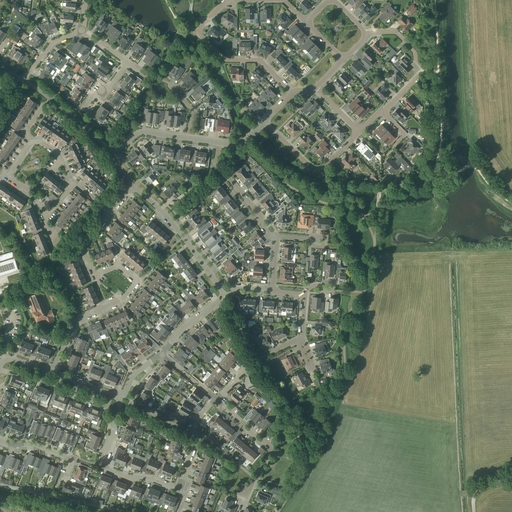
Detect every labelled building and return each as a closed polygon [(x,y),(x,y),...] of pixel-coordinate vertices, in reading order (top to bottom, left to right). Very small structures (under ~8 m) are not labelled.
[(305,12),(310,7),(307,4),(310,2),(308,0),(299,0),(302,2),(299,5),(305,12)] [(346,0),(355,9),(363,0),(346,0)] [(71,4),(71,2),(67,1),(67,3),(66,3),(66,7),(63,6),(62,12),(68,13),(69,10),(75,10),(76,4),(71,4)] [(369,9),(366,5),(367,4),(364,2),(359,7),(362,11),(360,13),(367,21),(374,13),(378,10),(373,5),(369,9)] [(391,20),(397,14),(396,12),(396,11),(394,9),(393,9),(390,7),(391,5),(389,2),(380,11),(383,13),(378,18),(384,23),(389,18),(391,20)] [(414,15),(417,11),(416,10),(417,8),(413,4),(407,11),(411,15),(412,13),(414,15)] [(257,24),(257,14),(254,14),(254,9),(245,9),(245,19),(250,19),(250,24),(257,24)] [(260,22),(266,22),(266,19),(270,19),(270,9),(263,9),(263,11),(260,11),(260,22)] [(108,30),(112,25),(107,22),(103,21),(103,17),(106,13),(104,12),(95,24),(98,26),(95,29),(101,33),(104,30),(108,30)] [(237,27),(237,17),(233,17),(227,13),(222,17),(221,24),(227,27),(232,24),(234,27),(237,27)] [(287,17),(287,18),(282,13),(276,19),(281,24),(280,24),(285,29),(292,22),(287,17)] [(73,23),(73,17),(64,16),(63,19),(60,19),(60,25),(66,26),(66,22),(73,23)] [(49,24),(53,33),(58,31),(56,26),(58,25),(55,17),(51,19),(50,20),(52,23),(49,24)] [(406,20),(403,17),(398,22),(401,25),(400,26),(406,32),(413,25),(407,19),(406,20)] [(49,24),(48,21),(41,25),(38,26),(43,32),(46,31),(48,35),(53,33),(49,24)] [(294,38),(301,31),(294,24),(286,33),(288,35),(289,34),(294,38)] [(117,40),(120,36),(118,35),(120,32),(115,28),(112,26),(106,34),(109,37),(108,38),(114,42),(116,39),(117,40)] [(218,32),(213,27),(207,33),(215,40),(217,41),(221,42),(221,39),(226,34),(221,29),(218,32)] [(40,44),(43,40),(40,38),(40,37),(40,36),(42,33),(37,28),(36,28),(30,37),(32,39),(40,44)] [(127,37),(131,31),(129,29),(126,32),(119,41),(122,43),(120,46),(126,51),(133,41),(127,37)] [(301,31),(294,38),(300,44),(307,37),(301,31)] [(12,43),(15,38),(14,37),(15,36),(10,32),(6,38),(12,42),(11,42),(12,43)] [(253,44),(253,36),(250,36),(250,40),(245,40),(245,51),(250,51),(250,50),(253,50),(253,44)] [(245,51),(245,40),(240,40),(240,38),(237,38),(237,40),(237,42),(237,44),(239,44),(239,51),(245,51)] [(40,44),(32,39),(31,41),(27,39),(26,39),(23,42),(31,48),(33,46),(37,49),(40,44)] [(308,53),(316,45),(309,39),(299,48),(302,50),(304,48),(308,53)] [(388,44),(382,39),(378,43),(377,42),(372,47),(379,54),(384,49),(388,44)] [(263,53),(268,43),(261,40),(258,46),(260,47),(258,51),(263,53)] [(79,52),(84,44),(83,45),(84,43),(81,41),(79,42),(78,41),(74,47),(71,45),(65,48),(73,53),(75,50),(78,53),(79,52)] [(138,59),(144,49),(136,43),(132,48),(135,50),(132,55),(138,59)] [(271,52),(272,52),(273,51),(273,50),(275,46),(268,43),(263,53),(268,56),(270,52),(271,52)] [(79,52),(82,54),(80,58),(81,59),(81,60),(84,62),(91,53),(88,50),(89,48),(88,47),(89,46),(86,44),(85,45),(84,44),(79,52)] [(316,45),(308,53),(313,57),(311,59),(313,62),(323,52),(316,45)] [(15,60),(22,50),(18,47),(17,48),(14,46),(11,51),(13,52),(10,57),(15,60)] [(153,54),(150,52),(151,50),(151,48),(149,47),(145,54),(147,56),(144,61),(150,66),(157,57),(157,56),(154,54),(153,54)] [(273,58),(281,50),(278,48),(270,56),(273,58)] [(22,50),(15,60),(19,63),(22,59),(25,61),(25,60),(27,62),(29,59),(27,57),(29,55),(22,50)] [(284,58),(286,56),(282,52),(283,52),(281,50),(273,58),(274,59),(273,61),(277,65),(284,58)] [(364,57),(362,59),(365,62),(363,64),(369,69),(373,65),(372,65),(375,62),(372,59),(374,57),(366,50),(362,54),(364,57)] [(53,56),(65,64),(66,64),(67,63),(67,62),(68,61),(68,60),(65,58),(67,56),(63,53),(61,55),(56,52),(53,56)] [(405,75),(410,69),(405,64),(410,59),(406,54),(398,62),(400,64),(397,67),(405,75)] [(65,64),(53,56),(50,60),(56,64),(54,66),(58,69),(60,71),(62,68),(65,64)] [(107,73),(110,68),(106,65),(108,63),(100,58),(97,62),(101,64),(99,67),(107,73)] [(287,61),(284,58),(277,65),(281,69),(282,67),(284,69),(291,63),(292,61),(290,59),(287,61)] [(366,70),(357,61),(355,63),(354,62),(349,67),(356,74),(358,71),(361,75),(366,70)] [(293,65),(291,63),(284,69),(286,71),(284,72),(288,76),(295,69),(294,70),(290,67),(293,65)] [(58,69),(54,66),(52,69),(47,65),(44,69),(53,76),(56,72),(58,73),(60,71),(58,69)] [(180,77),(184,69),(176,65),(172,66),(168,74),(173,77),(175,75),(176,75),(180,77)] [(97,76),(99,74),(104,77),(107,73),(99,67),(97,66),(94,70),(92,73),(97,76)] [(244,80),(244,70),(239,70),(239,68),(231,68),(231,76),(232,76),(232,78),(237,78),(237,80),(244,80)] [(256,87),(264,79),(262,77),(263,75),(256,68),(252,73),(257,78),(255,80),(254,84),(252,84),(250,85),(252,91),(256,87)] [(51,79),(53,76),(44,69),(41,73),(39,76),(52,85),(54,82),(54,81),(51,79)] [(295,69),(288,76),(292,80),(294,79),(297,81),(302,76),(301,75),(302,74),(303,75),(304,76),(305,74),(302,71),(299,73),(295,69)] [(395,86),(400,81),(400,78),(402,76),(396,70),(393,74),(394,75),(389,80),(395,86)] [(84,79),(91,84),(94,80),(91,77),(93,75),(89,72),(87,74),(84,72),(81,76),(84,78),(84,79)] [(124,81),(134,88),(134,87),(131,85),(133,83),(136,85),(138,83),(139,83),(141,80),(131,72),(128,76),(128,75),(124,81)] [(188,89),(195,81),(192,78),(194,76),(190,72),(182,80),(184,83),(183,84),(188,89)] [(338,78),(345,85),(346,83),(351,84),(353,81),(349,77),(347,79),(342,74),(338,78)] [(91,84),(84,79),(81,77),(79,80),(79,81),(81,83),(81,84),(78,82),(76,85),(85,90),(86,88),(88,89),(91,84)] [(345,85),(338,78),(334,83),(335,84),(333,86),(341,94),(345,90),(342,88),(345,85)] [(367,89),(372,84),(368,80),(363,85),(367,89)] [(133,90),(134,88),(124,81),(121,85),(126,89),(124,91),(129,95),(133,90)] [(196,100),(205,93),(201,88),(204,85),(201,81),(192,88),(194,91),(191,94),(196,100)] [(390,88),(384,82),(380,87),(374,93),(382,100),(384,98),(385,99),(387,97),(386,96),(388,94),(385,92),(390,88)] [(83,93),(85,90),(76,85),(74,87),(77,89),(74,94),(81,99),(84,94),(83,93)] [(273,99),(276,95),(278,93),(270,85),(265,91),(273,99)] [(269,102),(273,99),(265,91),(259,97),(267,104),(269,102)] [(113,97),(120,102),(122,99),(125,101),(128,96),(123,93),(121,95),(117,92),(113,97)] [(78,104),(81,99),(74,94),(70,98),(68,96),(66,99),(72,104),(74,101),(78,104)] [(223,108),(223,109),(227,108),(225,103),(222,104),(218,99),(214,102),(209,96),(208,97),(207,97),(203,100),(204,101),(202,102),(204,104),(203,104),(205,107),(209,104),(211,107),(213,110),(217,109),(223,108)] [(118,104),(120,102),(113,97),(110,102),(114,105),(113,108),(118,111),(121,106),(118,104)] [(264,107),(267,104),(259,97),(253,103),(261,110),(264,107)] [(412,99),(410,97),(404,102),(406,103),(403,106),(411,114),(416,108),(415,107),(417,104),(415,102),(412,99)] [(353,103),(348,107),(351,109),(350,110),(354,114),(355,113),(361,107),(358,105),(361,102),(357,98),(353,103)] [(34,109),(34,108),(35,106),(38,107),(39,105),(37,104),(30,99),(27,104),(34,109)] [(320,106),(315,101),(312,104),(310,101),(301,110),(306,115),(309,111),(312,114),(320,106)] [(257,114),(261,110),(253,103),(247,109),(255,116),(257,114)] [(34,108),(34,109),(27,104),(23,108),(30,113),(31,113),(32,110),(35,112),(36,110),(34,108)] [(98,110),(106,116),(108,113),(110,115),(113,111),(107,106),(105,109),(101,106),(98,110)] [(361,107),(355,113),(359,117),(360,117),(362,119),(370,110),(366,106),(364,109),(361,106),(361,107)] [(31,113),(30,113),(23,108),(20,113),(27,118),(28,117),(29,115),(32,116),(33,114),(31,113)] [(154,113),(150,113),(150,110),(144,109),(143,118),(146,119),(146,123),(152,124),(154,113)] [(401,112),(397,109),(392,114),(399,121),(402,118),(404,120),(409,115),(404,110),(401,112)] [(103,121),(106,116),(98,110),(95,115),(97,117),(95,119),(102,124),(104,122),(103,121)] [(154,113),(152,124),(158,124),(159,121),(162,121),(164,112),(158,111),(157,114),(154,113)] [(174,116),(171,116),(171,112),(165,111),(164,119),(167,120),(166,126),(173,126),(174,116)] [(173,126),(179,126),(180,121),(183,121),(184,113),(178,112),(178,116),(174,116),(173,126)] [(28,117),(27,118),(20,113),(18,117),(25,122),(26,119),(29,121),(30,119),(28,117)] [(328,116),(325,114),(320,119),(324,124),(322,126),(327,132),(332,127),(330,125),(334,120),(329,115),(328,116)] [(48,122),(51,117),(49,116),(46,120),(43,118),(38,126),(42,128),(40,130),(41,132),(43,129),(48,122)] [(27,123),(25,122),(18,117),(14,121),(21,126),(22,126),(23,123),(26,125),(27,123)] [(213,127),(214,120),(206,118),(206,120),(201,119),(200,129),(204,129),(204,131),(209,132),(210,127),(213,127)] [(231,131),(232,126),(229,126),(230,121),(222,120),(222,119),(218,119),(216,131),(221,132),(221,130),(224,130),(223,134),(228,134),(228,132),(231,131)] [(22,126),(21,126),(14,121),(11,126),(18,131),(20,128),(23,130),(24,128),(22,126)] [(299,123),(297,121),(294,124),(293,123),(292,125),(289,123),(286,126),(288,129),(286,131),(293,138),(301,131),(300,130),(303,127),(304,126),(300,122),(299,123)] [(47,132),(52,125),(48,122),(43,129),(46,131),(44,134),(46,135),(48,132),(47,132)] [(341,129),(336,124),(331,130),(336,135),(335,136),(338,138),(340,139),(342,137),(342,138),(345,135),(344,134),(346,132),(342,128),(341,129)] [(52,135),(57,128),(52,125),(47,132),(48,132),(51,134),(49,136),(51,138),(52,135)] [(381,125),(372,134),(374,136),(379,141),(379,140),(381,139),(388,132),(381,125)] [(56,138),(61,131),(57,128),(52,135),(55,137),(53,139),(55,140),(57,138),(56,138)] [(61,141),(66,134),(61,131),(56,138),(57,138),(59,140),(58,142),(60,144),(61,141)] [(388,132),(381,139),(388,146),(395,138),(388,132)] [(18,142),(20,139),(22,141),(24,139),(21,137),(14,133),(11,137),(18,142)] [(307,138),(303,133),(296,139),(301,144),(300,145),(306,150),(313,143),(308,137),(307,138)] [(319,142),(323,138),(318,133),(314,137),(319,142)] [(61,141),(64,143),(62,145),(64,147),(66,144),(65,144),(70,137),(66,134),(61,141)] [(18,142),(11,137),(8,142),(15,147),(15,146),(17,144),(19,145),(20,143),(18,142)] [(332,147),(335,144),(328,138),(325,141),(332,147)] [(410,158),(413,155),(420,147),(411,138),(407,142),(409,143),(405,147),(407,149),(403,152),(410,158)] [(72,152),(80,148),(77,143),(75,144),(74,141),(69,145),(70,147),(69,147),(71,151),(68,152),(69,154),(72,153),(72,152)] [(322,157),(328,151),(325,148),(328,145),(324,141),(319,145),(321,147),(316,152),(318,154),(318,156),(320,156),(322,157)] [(15,146),(15,147),(8,142),(4,146),(12,151),(14,148),(16,150),(17,148),(15,146)] [(365,146),(362,143),(357,147),(370,160),(374,155),(372,152),(373,151),(366,145),(365,146)] [(150,147),(149,147),(146,144),(140,148),(147,157),(152,152),(154,154),(156,154),(155,155),(159,156),(160,146),(154,145),(150,147)] [(12,151),(4,146),(1,151),(9,156),(9,155),(11,153),(13,154),(14,152),(12,151)] [(168,159),(169,148),(164,147),(164,151),(161,151),(159,160),(162,161),(163,159),(168,159)] [(74,157),(82,153),(80,148),(72,152),(72,153),(73,156),(70,157),(71,159),(74,158),(74,157)] [(176,154),(173,154),(174,149),(169,148),(168,159),(176,160),(176,154)] [(184,161),(185,150),(180,150),(180,155),(176,154),(176,160),(184,161)] [(192,163),(192,160),(192,159),(189,159),(190,151),(185,150),(184,161),(189,162),(192,163)] [(9,155),(9,156),(1,151),(0,152),(0,156),(6,160),(6,159),(8,157),(10,158),(11,156),(9,155)] [(143,158),(139,151),(136,153),(134,151),(127,157),(131,163),(133,166),(137,163),(136,160),(137,159),(139,161),(143,158)] [(192,163),(192,167),(195,167),(195,166),(195,163),(200,164),(201,153),(196,152),(195,161),(192,160),(192,163)] [(357,157),(352,152),(348,157),(347,156),(341,162),(348,169),(349,168),(352,171),(356,166),(354,163),(353,162),(357,157)] [(76,162),(84,158),(82,153),(74,157),(74,158),(75,161),(72,162),(73,164),(76,163),(76,162)] [(201,153),(200,164),(205,164),(205,166),(206,167),(208,168),(209,159),(206,158),(206,153),(201,153)] [(6,159),(6,160),(0,156),(0,162),(3,164),(5,161),(7,163),(8,161),(6,159)] [(399,166),(398,165),(401,163),(404,166),(403,166),(406,173),(408,171),(412,168),(408,164),(401,157),(397,160),(395,162),(393,161),(393,162),(389,158),(383,164),(388,168),(387,169),(391,174),(399,166)] [(76,162),(76,163),(78,165),(75,167),(78,172),(85,167),(84,165),(87,163),(84,158),(76,162)] [(247,172),(245,170),(247,167),(244,163),(237,169),(239,171),(235,174),(239,179),(247,172)] [(86,178),(91,171),(87,168),(82,174),(84,177),(83,179),(84,180),(86,178)] [(149,184),(151,182),(152,183),(155,180),(154,179),(156,178),(160,174),(157,171),(156,169),(152,169),(150,170),(147,173),(150,175),(145,179),(149,184)] [(51,177),(48,175),(50,173),(48,171),(46,173),(47,173),(41,180),(45,184),(51,177)] [(90,181),(95,174),(91,171),(86,178),(88,180),(86,182),(88,184),(90,181)] [(247,172),(239,179),(243,183),(247,180),(249,182),(255,177),(252,173),(249,175),(247,172)] [(94,185),(99,178),(95,174),(90,181),(92,183),(90,186),(92,187),(94,185)] [(55,180),(52,178),(54,176),(52,175),(51,177),(45,184),(50,187),(55,180)] [(53,190),(59,183),(57,182),(58,179),(57,178),(55,180),(50,187),(53,190)] [(98,188),(103,181),(99,178),(94,185),(96,187),(94,189),(96,191),(98,188)] [(253,186),(248,190),(252,194),(259,188),(263,185),(259,181),(257,178),(251,183),(253,186)] [(59,183),(53,190),(58,194),(63,187),(61,185),(62,183),(61,181),(59,184),(59,183)] [(98,188),(101,190),(99,193),(100,194),(102,192),(102,191),(108,185),(103,181),(98,188)] [(8,190),(7,189),(5,187),(6,185),(4,184),(3,186),(4,187),(0,192),(0,195),(3,198),(8,190)] [(178,196),(180,194),(177,191),(171,185),(163,192),(169,198),(172,196),(175,199),(178,196)] [(13,193),(12,192),(9,190),(11,188),(9,187),(7,189),(8,190),(3,198),(7,201),(13,193)] [(215,198),(224,190),(223,188),(221,188),(220,187),(216,190),(214,187),(210,192),(211,194),(215,198)] [(259,188),(252,194),(256,198),(260,195),(262,197),(268,192),(266,190),(263,192),(259,188)] [(17,196),(16,195),(14,193),(15,192),(13,190),(12,192),(13,193),(7,201),(12,204),(17,196)] [(220,204),(224,200),(225,200),(223,198),(226,195),(225,193),(226,192),(224,190),(215,198),(218,202),(220,204)] [(86,199),(81,196),(83,194),(78,191),(77,192),(78,194),(76,197),(74,195),(73,197),(75,198),(82,204),(86,199)] [(274,201),(271,192),(269,194),(263,199),(265,201),(261,205),(265,209),(274,201)] [(22,199),(21,198),(18,197),(20,195),(18,193),(16,195),(17,196),(12,204),(16,207),(22,199)] [(22,199),(16,207),(21,210),(26,202),(23,200),(24,198),(22,196),(21,198),(22,199)] [(52,204),(55,201),(49,196),(46,200),(52,204)] [(79,208),(82,204),(75,198),(73,201),(71,199),(69,201),(71,203),(72,202),(79,208)] [(225,210),(235,202),(233,200),(232,201),(230,199),(226,203),(224,200),(220,204),(222,206),(222,207),(225,210)] [(139,205),(134,201),(133,200),(131,202),(132,203),(130,205),(129,204),(137,211),(141,215),(143,213),(138,209),(140,207),(145,210),(147,207),(141,203),(139,205)] [(277,201),(274,201),(265,209),(269,214),(273,210),(276,212),(280,208),(278,206),(278,203),(277,201)] [(76,212),(79,208),(72,202),(71,203),(69,205),(67,203),(66,205),(68,207),(69,206),(73,210),(76,212)] [(235,213),(233,210),(237,207),(236,206),(236,204),(235,202),(225,210),(228,214),(228,215),(229,214),(230,216),(235,213)] [(135,214),(137,211),(129,204),(127,206),(128,207),(126,210),(125,209),(133,216),(137,219),(139,217),(135,214)] [(76,212),(73,210),(69,206),(68,207),(66,209),(64,208),(63,209),(65,211),(72,216),(76,212)] [(34,214),(34,213),(33,210),(35,209),(35,207),(32,208),(32,209),(29,210),(24,212),(26,217),(34,214)] [(198,218),(197,217),(195,215),(198,212),(195,208),(187,214),(190,217),(186,220),(190,224),(198,218)] [(278,220),(275,222),(281,229),(288,223),(287,221),(287,218),(285,218),(284,218),(285,208),(278,214),(278,220)] [(131,218),(133,216),(125,209),(123,211),(125,212),(123,214),(121,213),(121,214),(129,220),(133,224),(135,222),(131,218)] [(235,213),(230,216),(230,217),(231,216),(236,222),(236,225),(238,225),(245,218),(243,216),(244,215),(241,212),(240,212),(238,210),(235,213)] [(69,220),(72,216),(65,211),(63,213),(61,212),(59,213),(61,215),(62,215),(69,220)] [(37,219),(36,218),(35,215),(37,214),(37,212),(34,213),(34,214),(26,217),(28,222),(37,219)] [(127,223),(129,220),(121,214),(119,215),(121,217),(118,219),(125,225),(129,229),(131,226),(127,223)] [(65,225),(69,220),(62,215),(61,215),(59,218),(57,216),(55,218),(58,219),(65,225)] [(313,226),(313,216),(301,215),(301,221),(298,221),(297,228),(309,229),(309,225),(313,226)] [(38,224),(38,223),(37,220),(39,219),(39,217),(36,218),(37,219),(28,222),(30,227),(38,224)] [(315,217),(314,225),(317,226),(317,227),(320,228),(327,229),(327,228),(329,229),(330,221),(318,220),(319,217),(315,217)] [(199,229),(200,229),(207,223),(203,218),(200,221),(198,218),(190,224),(194,229),(196,227),(199,229)] [(62,229),(65,225),(58,219),(56,222),(54,220),(52,222),(54,224),(55,223),(62,229)] [(113,223),(114,225),(112,227),(119,233),(123,236),(125,234),(120,231),(123,228),(116,222),(114,221),(113,223)] [(147,231),(149,233),(156,225),(157,224),(155,222),(154,224),(151,221),(146,226),(144,225),(139,231),(144,234),(147,231)] [(203,232),(198,236),(201,240),(202,239),(206,236),(210,232),(207,229),(212,225),(209,221),(207,223),(200,229),(203,232)] [(38,224),(30,227),(33,232),(32,232),(33,234),(42,230),(41,228),(41,229),(39,225),(41,224),(41,222),(38,223),(38,224)] [(246,225),(244,222),(237,228),(241,233),(243,231),(246,234),(253,227),(249,223),(246,225)] [(158,228),(156,225),(149,233),(146,236),(148,238),(151,234),(154,236),(160,229),(162,228),(160,226),(158,228)] [(112,227),(111,226),(109,228),(110,229),(108,232),(113,236),(111,239),(117,243),(121,239),(116,236),(119,233),(112,227)] [(156,238),(158,240),(164,233),(165,233),(166,232),(164,230),(163,232),(160,229),(154,236),(154,237),(151,240),(153,242),(156,238)] [(215,240),(212,236),(217,233),(214,229),(210,232),(206,236),(208,239),(205,242),(208,246),(211,244),(215,240)] [(44,237),(43,234),(45,233),(44,231),(41,232),(34,235),(36,241),(44,237)] [(261,245),(261,244),(257,240),(260,237),(258,235),(258,234),(257,232),(249,239),(252,242),(249,244),(252,247),(254,247),(261,245)] [(167,235),(165,233),(164,233),(158,240),(159,241),(156,244),(158,246),(161,242),(163,244),(160,248),(163,250),(168,244),(165,242),(169,237),(171,236),(169,234),(167,235)] [(46,242),(45,239),(47,238),(46,236),(44,237),(36,241),(38,246),(46,242)] [(210,250),(213,254),(216,251),(220,247),(222,245),(220,242),(222,240),(220,238),(219,237),(215,240),(211,244),(214,247),(210,250)] [(48,247),(47,244),(49,243),(48,241),(46,242),(38,246),(40,250),(48,247)] [(112,260),(111,258),(114,257),(111,251),(115,250),(112,242),(106,245),(109,250),(105,251),(108,260),(109,259),(110,261),(112,260)] [(215,258),(214,259),(217,262),(218,261),(225,255),(222,252),(227,248),(224,244),(222,245),(220,247),(216,251),(219,254),(215,258)] [(282,250),(281,253),(292,254),(292,248),(293,244),(286,244),(286,247),(283,247),(283,249),(283,250),(282,250)] [(254,255),(265,256),(265,254),(264,253),(264,251),(263,250),(263,248),(262,247),(261,247),(261,245),(254,247),(254,250),(255,250),(254,255)] [(48,247),(40,250),(42,256),(50,252),(49,249),(51,248),(50,246),(48,247)] [(103,252),(100,253),(103,262),(104,263),(106,262),(106,261),(108,260),(105,251),(103,246),(101,247),(103,252)] [(231,255),(238,249),(236,246),(228,252),(231,255)] [(121,255),(120,257),(122,259),(124,257),(126,259),(131,253),(135,249),(133,247),(129,251),(127,249),(121,255)] [(95,249),(97,254),(94,256),(92,251),(89,252),(92,259),(95,258),(98,264),(98,266),(101,265),(100,263),(103,262),(100,253),(98,248),(95,249)] [(126,259),(125,261),(127,263),(128,261),(131,263),(136,257),(140,252),(138,251),(134,255),(131,253),(126,259)] [(0,274),(17,269),(12,252),(0,255),(0,274)] [(176,263),(183,257),(179,253),(177,255),(175,253),(168,258),(170,261),(173,258),(176,263)] [(281,253),(281,256),(283,256),(282,259),(285,259),(284,262),(294,263),(295,263),(296,255),(295,254),(292,254),(281,253)] [(131,263),(129,265),(131,266),(133,265),(135,267),(140,261),(141,261),(145,256),(142,255),(139,259),(136,257),(131,263)] [(265,258),(265,256),(254,255),(254,261),(250,260),(250,263),(256,264),(257,261),(263,262),(263,259),(265,258)] [(317,268),(318,255),(310,255),(310,262),(306,262),(305,272),(309,272),(309,267),(317,268)] [(226,272),(234,265),(236,263),(234,261),(235,260),(231,256),(222,264),(224,266),(223,267),(225,269),(225,270),(226,272)] [(178,272),(185,266),(183,264),(186,262),(183,257),(176,263),(179,267),(176,269),(178,272)] [(135,267),(134,269),(136,270),(137,269),(140,271),(144,266),(147,268),(151,262),(147,259),(143,263),(141,261),(140,261),(135,267)] [(70,268),(81,264),(80,264),(78,265),(77,261),(71,264),(70,261),(63,264),(65,269),(70,267),(70,268)] [(333,276),(334,266),(329,266),(329,263),(323,262),(322,268),(326,268),(325,276),(333,276)] [(256,267),(256,264),(250,263),(250,269),(253,269),(253,272),(263,273),(264,271),(262,270),(263,268),(256,267)] [(73,275),(83,270),(83,269),(81,270),(79,267),(81,266),(81,264),(70,268),(71,270),(66,272),(67,275),(72,273),(73,275)] [(280,267),(280,273),(290,274),(290,268),(295,269),(295,265),(288,265),(283,264),(283,267),(280,267)] [(234,265),(226,272),(227,273),(228,273),(230,275),(233,273),(235,275),(240,271),(238,269),(237,267),(236,268),(234,265)] [(337,265),(337,269),(340,269),(340,271),(339,278),(339,281),(345,281),(345,278),(347,278),(347,274),(346,274),(346,271),(346,268),(342,268),(341,266),(341,265),(340,265),(337,265)] [(187,276),(193,271),(190,266),(187,269),(185,266),(178,272),(180,274),(183,272),(187,276)] [(75,281),(86,277),(85,275),(83,275),(82,272),(84,272),(83,270),(73,275),(73,276),(69,278),(70,280),(74,278),(75,281)] [(166,278),(159,273),(157,271),(156,273),(157,274),(155,277),(162,283),(166,286),(168,288),(170,286),(168,284),(164,281),(166,278)] [(187,276),(190,280),(197,275),(193,271),(187,276)] [(263,275),(263,273),(253,272),(253,275),(249,275),(249,277),(247,277),(247,280),(255,281),(255,278),(262,279),(262,276),(263,275)] [(292,280),(292,274),(290,274),(280,273),(279,279),(282,279),(282,283),(294,284),(294,280),(292,280)] [(162,283),(155,277),(154,276),(152,278),(153,279),(151,281),(158,287),(162,291),(164,289),(160,285),(162,283)] [(86,277),(75,281),(76,281),(71,283),(72,286),(77,284),(78,287),(87,284),(86,283),(89,283),(87,280),(85,281),(84,278),(86,277)] [(158,287),(151,281),(150,280),(148,282),(150,283),(147,287),(154,292),(160,297),(161,295),(156,290),(158,287)] [(199,294),(205,301),(209,297),(206,293),(208,292),(203,285),(201,287),(202,288),(198,292),(199,294)] [(85,291),(86,295),(94,291),(96,291),(95,288),(93,289),(92,286),(84,289),(79,291),(80,294),(85,291)] [(151,296),(145,290),(143,288),(141,290),(143,292),(141,294),(148,300),(152,303),(153,301),(149,298),(151,296)] [(185,289),(182,291),(187,298),(187,297),(188,299),(184,302),(191,311),(196,308),(192,304),(195,302),(190,296),(190,295),(185,289)] [(97,297),(98,296),(97,294),(96,294),(94,291),(86,295),(81,297),(82,299),(87,297),(88,300),(97,297)] [(48,309),(41,292),(27,298),(34,315),(33,315),(36,323),(46,319),(48,324),(54,321),(53,317),(54,317),(51,312),(50,312),(49,309),(48,309)] [(148,300),(141,294),(139,293),(138,295),(139,296),(137,299),(144,305),(148,308),(149,306),(146,303),(148,300)] [(205,301),(199,294),(195,297),(192,294),(190,296),(195,302),(197,300),(200,304),(205,301)] [(85,305),(89,303),(91,306),(86,308),(87,311),(94,308),(93,305),(99,303),(99,302),(101,302),(100,299),(98,300),(97,297),(88,300),(83,302),(85,305)] [(144,305),(137,299),(135,297),(134,299),(135,301),(133,303),(140,309),(144,312),(146,310),(142,307),(144,305)] [(322,312),(323,307),(319,306),(320,298),(313,298),(312,308),(317,308),(316,312),(322,312)] [(338,304),(338,299),(329,298),(329,302),(325,301),(324,311),(332,312),(332,309),(336,309),(336,304),(338,304)] [(249,309),(250,299),(244,299),(243,302),(241,302),(240,308),(243,308),(243,309),(249,309)] [(250,299),(249,309),(254,310),(254,311),(257,312),(258,305),(255,305),(255,300),(250,299)] [(259,306),(259,312),(263,312),(263,313),(267,313),(268,311),(268,310),(267,310),(268,301),(263,301),(262,306),(259,306)] [(268,301),(267,310),(268,310),(273,311),(273,313),(276,313),(277,308),(273,307),(274,302),(268,301)] [(140,309),(133,303),(132,302),(130,304),(132,305),(129,308),(136,314),(140,317),(142,315),(138,312),(140,309)] [(191,311),(184,302),(180,305),(177,302),(174,304),(183,314),(185,312),(187,315),(191,311)] [(286,312),(287,303),(281,302),(281,305),(278,305),(278,308),(277,313),(281,314),(281,311),(286,312)] [(287,303),(286,312),(295,313),(295,309),(292,309),(292,303),(287,303)] [(173,307),(166,314),(170,317),(177,322),(181,318),(179,316),(176,314),(178,312),(173,307)] [(129,319),(126,312),(125,309),(123,310),(124,313),(121,314),(124,322),(126,327),(128,326),(126,321),(129,319)] [(124,322),(121,314),(120,312),(117,313),(118,315),(115,316),(118,324),(120,329),(123,328),(121,323),(124,322)] [(118,324),(115,316),(114,314),(112,315),(113,317),(110,319),(113,326),(115,331),(117,330),(115,325),(118,324)] [(209,328),(212,333),(215,331),(221,326),(222,328),(225,325),(225,324),(220,315),(219,315),(219,314),(218,314),(214,317),(208,322),(211,327),(209,328)] [(113,326),(110,319),(109,316),(106,317),(107,320),(103,321),(107,329),(107,328),(109,334),(112,333),(109,327),(113,326)] [(161,321),(166,325),(168,322),(172,325),(173,327),(177,322),(170,317),(168,319),(165,317),(161,321)] [(161,321),(155,328),(159,331),(166,336),(169,332),(168,330),(164,327),(166,325),(161,321)] [(95,325),(98,333),(101,332),(102,335),(105,334),(106,337),(109,336),(104,325),(101,326),(100,323),(95,325)] [(95,334),(98,333),(95,325),(90,327),(91,330),(88,331),(92,340),(96,338),(97,337),(95,334)] [(317,336),(317,335),(320,335),(320,333),(320,328),(320,326),(316,325),(314,325),(314,329),(313,328),(311,328),(310,334),(313,334),(313,335),(317,336)] [(212,333),(209,328),(206,330),(203,326),(199,329),(206,338),(210,335),(212,333)] [(283,329),(282,328),(271,334),(273,340),(277,338),(278,340),(286,336),(285,335),(287,334),(288,332),(287,329),(285,328),(283,329)] [(204,340),(206,338),(199,329),(195,332),(199,337),(197,338),(200,343),(201,342),(203,345),(205,343),(204,340)] [(153,330),(149,335),(154,339),(156,336),(162,341),(166,336),(159,331),(157,333),(155,331),(153,330)] [(271,338),(268,333),(262,335),(263,337),(260,338),(259,337),(255,339),(255,340),(256,342),(257,343),(257,342),(260,348),(269,344),(267,340),(271,338)] [(144,337),(139,341),(141,343),(146,350),(151,347),(147,342),(152,340),(147,335),(145,334),(143,336),(144,337)] [(234,339),(231,334),(228,337),(222,342),(223,344),(229,339),(232,343),(235,341),(234,339)] [(89,342),(90,339),(79,335),(76,343),(84,346),(86,341),(89,342)] [(28,343),(22,341),(24,337),(21,336),(17,345),(20,346),(19,351),(25,353),(28,343)] [(200,343),(197,338),(194,340),(191,336),(187,340),(195,348),(200,343)] [(192,351),(195,348),(187,340),(184,343),(188,347),(186,350),(190,353),(192,351)] [(35,351),(38,342),(35,341),(34,345),(28,343),(25,353),(30,355),(32,351),(35,351)] [(146,350),(141,343),(139,341),(135,344),(132,346),(130,343),(130,344),(135,351),(138,349),(141,354),(146,350)] [(320,347),(316,348),(314,349),(317,357),(326,353),(324,349),(328,348),(325,341),(319,344),(320,347)] [(41,358),(45,349),(40,347),(41,343),(38,342),(35,351),(37,352),(36,356),(41,358)] [(83,349),(84,346),(76,343),(74,348),(78,350),(77,353),(85,356),(87,350),(83,349)] [(132,353),(135,351),(130,344),(127,345),(129,348),(124,351),(131,361),(136,358),(132,353)] [(108,353),(111,354),(114,356),(115,356),(117,354),(115,350),(114,351),(110,346),(107,353),(108,353)] [(190,353),(186,350),(184,352),(180,348),(177,352),(185,359),(188,355),(190,357),(192,355),(190,353)] [(226,356),(233,362),(235,360),(241,366),(244,362),(237,357),(239,355),(233,349),(233,350),(231,348),(226,356)] [(45,349),(41,358),(48,360),(49,357),(52,358),(54,351),(51,350),(51,351),(45,349)] [(204,356),(208,358),(210,359),(215,354),(210,350),(209,351),(207,352),(204,356)] [(116,357),(119,361),(120,361),(123,359),(126,364),(131,361),(124,351),(116,357)] [(183,362),(185,359),(177,352),(174,356),(177,359),(175,361),(183,368),(185,365),(185,363),(183,362)] [(83,359),(85,356),(77,353),(76,356),(72,354),(70,359),(77,362),(79,357),(83,359)] [(298,367),(293,356),(292,355),(289,356),(287,358),(286,356),(285,356),(283,353),(276,356),(278,360),(278,361),(280,361),(281,361),(287,372),(288,374),(292,372),(291,370),(298,367)] [(232,364),(233,362),(226,356),(222,360),(233,369),(235,367),(232,364)] [(76,365),(77,362),(70,359),(68,364),(72,366),(71,369),(78,372),(80,369),(79,369),(80,366),(76,365)] [(332,369),(328,359),(324,360),(323,363),(320,365),(321,368),(320,369),(321,374),(323,373),(326,373),(326,372),(329,371),(330,374),(334,372),(333,369),(332,369)] [(231,371),(233,369),(222,360),(219,364),(226,371),(228,368),(231,371)] [(88,376),(94,378),(97,370),(98,366),(93,364),(90,363),(89,366),(87,370),(87,371),(90,372),(88,376)] [(103,377),(108,365),(105,364),(103,368),(98,366),(97,370),(94,378),(99,380),(100,376),(103,377)] [(109,384),(113,376),(114,373),(109,371),(111,367),(108,365),(103,377),(105,379),(104,382),(105,382),(105,384),(108,385),(109,384)] [(160,370),(166,374),(168,372),(169,373),(171,371),(172,372),(174,370),(169,366),(167,368),(164,365),(160,370)] [(223,374),(225,372),(217,366),(214,370),(225,379),(226,377),(223,374)] [(165,376),(166,374),(160,370),(157,374),(160,376),(158,379),(161,381),(164,383),(166,381),(164,379),(166,377),(165,376)] [(210,374),(218,380),(220,379),(222,381),(225,379),(214,370),(210,374)] [(208,372),(205,376),(207,378),(217,387),(219,385),(216,382),(218,380),(210,374),(208,372)] [(299,373),(296,374),(296,375),(292,377),(297,387),(303,384),(304,387),(310,384),(308,379),(307,380),(305,375),(303,376),(301,373),(299,373)] [(113,376),(109,384),(115,386),(116,383),(119,384),(122,376),(117,374),(116,378),(113,376)] [(24,386),(26,379),(17,376),(16,380),(12,378),(10,385),(19,388),(20,384),(24,386)] [(249,389),(256,387),(257,380),(252,376),(245,379),(244,385),(249,389)] [(161,381),(158,379),(155,377),(154,379),(150,377),(147,381),(154,386),(154,385),(157,387),(160,383),(161,381)] [(215,389),(217,387),(207,378),(203,382),(211,389),(213,387),(215,389)] [(152,388),(154,386),(147,381),(144,386),(149,389),(148,391),(154,395),(152,394),(153,392),(152,391),(154,389),(152,388)] [(34,388),(30,398),(36,401),(37,398),(37,399),(37,398),(39,399),(40,397),(43,388),(38,386),(37,389),(34,388)] [(43,388),(40,397),(43,398),(42,400),(42,401),(41,403),(47,405),(50,398),(47,397),(48,393),(49,391),(43,388)] [(237,388),(234,393),(240,398),(243,400),(244,398),(248,394),(245,391),(242,388),(240,390),(239,390),(237,388)] [(5,391),(3,396),(14,400),(16,401),(17,402),(18,398),(17,397),(15,396),(17,392),(9,389),(7,392),(5,391)] [(195,389),(191,394),(200,401),(202,399),(201,398),(202,397),(200,396),(202,393),(197,389),(197,390),(195,389)] [(154,395),(148,391),(146,391),(145,393),(143,392),(140,397),(150,403),(152,399),(150,398),(151,397),(152,397),(154,395)] [(239,400),(240,398),(234,393),(230,397),(233,399),(231,401),(237,407),(241,402),(239,400)] [(191,394),(187,399),(189,400),(188,401),(195,407),(198,403),(197,403),(197,402),(199,403),(200,401),(191,394)] [(58,407),(62,397),(56,395),(55,397),(53,396),(48,408),(51,409),(52,405),(58,407)] [(3,396),(1,402),(3,403),(2,405),(10,409),(11,406),(12,403),(13,402),(14,400),(3,396)] [(68,407),(70,401),(68,400),(68,399),(62,397),(58,407),(64,409),(62,413),(65,414),(68,407)] [(148,405),(150,403),(140,397),(137,401),(141,403),(139,406),(148,411),(150,407),(148,405)] [(75,413),(79,404),(73,401),(71,408),(68,407),(65,414),(68,415),(69,411),(75,413)] [(193,410),(195,407),(188,401),(187,403),(184,401),(181,406),(190,411),(191,410),(193,410)] [(35,411),(37,406),(27,402),(26,407),(35,411)] [(80,426),(87,408),(84,407),(85,406),(79,404),(75,413),(81,415),(79,420),(80,420),(78,425),(80,426)] [(188,414),(190,411),(181,406),(178,412),(180,413),(179,415),(188,418),(189,415),(188,414)] [(248,413),(247,414),(251,416),(249,418),(253,421),(259,413),(262,410),(257,407),(255,410),(254,409),(253,410),(252,409),(248,413)] [(92,420),(96,410),(90,408),(89,409),(87,408),(80,426),(81,427),(84,421),(85,422),(85,420),(91,423),(92,420)] [(96,410),(92,420),(97,422),(96,426),(99,427),(102,420),(99,419),(101,412),(96,410)] [(136,426),(139,420),(137,419),(138,417),(131,413),(127,423),(136,426)] [(259,413),(253,421),(256,423),(255,424),(257,426),(263,419),(262,419),(264,417),(259,413)] [(186,422),(188,418),(179,415),(179,416),(177,415),(174,423),(179,425),(179,423),(184,425),(185,422),(186,422)] [(215,428),(224,418),(222,416),(220,419),(217,417),(215,420),(212,418),(208,422),(207,425),(208,426),(210,424),(215,428)] [(0,421),(0,430),(1,431),(3,427),(6,428),(9,419),(3,417),(1,422),(0,421)] [(219,432),(226,424),(224,422),(226,419),(224,418),(215,428),(219,432)] [(263,419),(257,426),(260,428),(261,427),(264,430),(267,426),(268,427),(271,424),(265,418),(264,420),(263,419)] [(15,433),(19,422),(17,421),(14,420),(11,419),(8,427),(11,428),(10,431),(15,433)] [(28,426),(25,425),(25,424),(23,424),(23,423),(23,421),(20,420),(19,422),(15,433),(21,435),(22,433),(24,428),(26,429),(28,426)] [(40,424),(36,423),(37,422),(33,420),(29,433),(32,434),(32,433),(36,434),(37,434),(40,424)] [(44,435),(48,426),(48,425),(44,423),(43,424),(40,423),(40,424),(37,434),(36,434),(35,436),(39,437),(39,435),(44,437),(45,435),(44,435)] [(223,435),(232,425),(230,423),(228,426),(226,424),(219,432),(223,435)] [(230,440),(234,435),(237,433),(234,431),(232,429),(234,427),(232,425),(223,435),(228,439),(228,438),(230,440)] [(44,435),(45,435),(49,437),(48,439),(51,440),(56,427),(52,426),(52,427),(48,426),(44,435)] [(143,432),(133,428),(129,426),(128,429),(125,428),(123,433),(134,438),(135,435),(141,437),(143,432)] [(64,432),(60,430),(60,429),(57,428),(52,440),(55,441),(56,440),(60,441),(59,443),(64,432)] [(67,444),(71,434),(67,433),(67,432),(64,430),(64,432),(59,443),(62,444),(63,442),(67,444)] [(99,443),(101,438),(98,437),(99,434),(91,431),(88,430),(87,433),(90,434),(89,436),(92,438),(91,440),(99,443)] [(134,438),(123,433),(121,439),(124,440),(123,443),(133,446),(136,438),(134,438)] [(71,434),(67,444),(71,446),(71,447),(74,449),(79,436),(75,435),(75,436),(71,434)] [(234,449),(243,438),(241,436),(238,439),(236,437),(234,435),(230,440),(232,442),(230,445),(234,449)] [(238,452),(244,444),(243,443),(245,440),(243,438),(234,449),(238,452)] [(181,443),(173,440),(172,439),(170,444),(179,448),(180,446),(182,447),(184,443),(181,442),(181,443)] [(99,443),(91,440),(89,440),(88,442),(87,442),(86,445),(85,448),(93,451),(94,448),(96,449),(99,443)] [(179,448),(170,444),(167,443),(166,446),(169,447),(167,452),(165,451),(164,453),(173,456),(175,452),(177,453),(177,454),(179,455),(180,452),(178,451),(179,448)] [(242,455),(251,445),(249,443),(247,446),(244,444),(238,452),(242,455)] [(246,459),(253,451),(251,450),(253,447),(251,445),(242,455),(246,459)] [(123,454),(119,453),(120,449),(118,447),(115,454),(117,455),(115,461),(120,463),(123,454)] [(132,453),(133,452),(130,451),(128,456),(123,454),(120,463),(125,465),(127,459),(130,460),(130,459),(132,454),(132,453)] [(253,451),(246,459),(251,462),(259,453),(257,451),(255,453),(253,451)] [(130,466),(135,468),(138,459),(139,456),(132,453),(132,454),(130,459),(132,460),(130,466)] [(205,458),(204,460),(211,463),(214,464),(216,459),(216,458),(214,456),(210,453),(209,456),(206,455),(203,454),(202,457),(205,458)] [(24,465),(28,455),(25,454),(22,461),(17,459),(13,470),(13,471),(17,473),(21,475),(22,472),(24,467),(24,465)] [(151,469),(155,460),(150,459),(151,456),(149,454),(147,459),(147,460),(145,465),(147,466),(146,467),(147,468),(151,469)] [(34,466),(37,458),(31,455),(31,456),(28,455),(24,465),(24,467),(22,472),(24,473),(26,468),(27,468),(29,464),(34,466)] [(161,466),(163,460),(164,457),(160,455),(159,458),(158,458),(157,461),(155,460),(151,469),(156,471),(159,465),(161,466)] [(13,470),(17,459),(12,457),(10,461),(7,460),(8,460),(4,468),(5,468),(8,470),(8,469),(13,470)] [(40,473),(44,463),(41,462),(42,460),(37,458),(34,466),(38,468),(36,472),(40,473),(38,479),(40,473)] [(147,459),(144,458),(143,461),(138,459),(135,468),(140,470),(142,464),(145,465),(147,460),(147,459)] [(166,475),(170,464),(166,462),(166,461),(163,460),(161,466),(163,467),(161,473),(166,475)] [(199,461),(198,464),(209,468),(211,463),(204,460),(203,463),(199,461)] [(49,474),(52,466),(47,464),(46,464),(44,463),(40,473),(38,479),(41,480),(42,476),(43,476),(44,472),(49,474)] [(170,464),(166,475),(166,476),(170,478),(170,477),(171,477),(174,468),(170,466),(170,464)] [(201,468),(200,470),(207,473),(209,468),(198,464),(197,466),(201,468)] [(52,466),(49,474),(53,476),(52,480),(56,481),(60,470),(57,469),(57,468),(52,466)] [(90,473),(92,469),(84,466),(83,469),(78,467),(76,472),(84,476),(87,477),(89,472),(90,473)] [(84,477),(84,476),(76,472),(74,478),(77,479),(76,482),(85,486),(87,481),(84,480),(85,477),(84,477)] [(204,484),(206,478),(194,474),(193,476),(197,478),(196,481),(204,484)] [(103,488),(107,477),(102,476),(101,480),(98,479),(95,485),(98,486),(103,488)] [(110,484),(112,479),(107,477),(103,488),(102,489),(106,491),(108,490),(111,491),(113,485),(110,484)] [(117,496),(122,483),(117,482),(115,486),(113,485),(111,491),(113,492),(114,494),(117,496)] [(83,487),(79,485),(73,483),(72,486),(65,483),(62,490),(72,493),(73,489),(75,489),(74,492),(80,494),(83,487)] [(128,491),(125,490),(126,485),(122,483),(117,496),(118,496),(118,494),(122,495),(126,497),(126,495),(128,491)] [(195,489),(206,493),(208,488),(200,485),(199,488),(196,486),(195,489)] [(134,498),(138,488),(133,486),(131,490),(129,489),(128,491),(126,495),(129,496),(134,498)] [(141,501),(142,498),(144,495),(141,494),(142,489),(138,488),(134,498),(141,501)] [(152,499),(155,490),(150,488),(148,494),(145,492),(144,495),(142,498),(148,500),(149,498),(152,499)] [(204,498),(206,493),(195,489),(194,491),(197,493),(196,496),(204,498)] [(159,505),(161,500),(157,499),(160,492),(155,490),(152,499),(154,500),(153,502),(159,505)] [(258,493),(255,500),(258,501),(258,503),(257,504),(261,505),(262,504),(262,503),(265,504),(267,498),(269,498),(270,496),(271,496),(271,495),(261,492),(262,492),(261,494),(258,493)] [(168,505),(172,496),(167,494),(164,500),(161,499),(161,500),(159,505),(164,507),(165,504),(168,505)] [(172,496),(168,505),(171,506),(170,509),(175,511),(178,505),(175,504),(177,498),(172,496)] [(192,496),(191,499),(202,503),(204,504),(206,499),(204,498),(196,496),(195,498),(192,496)] [(230,499),(227,498),(227,499),(226,498),(224,502),(222,502),(221,506),(222,507),(222,508),(226,510),(224,511),(233,511),(236,507),(231,506),(233,501),(230,500),(230,499)] [(200,508),(202,503),(191,499),(190,501),(193,503),(192,505),(200,508)]
